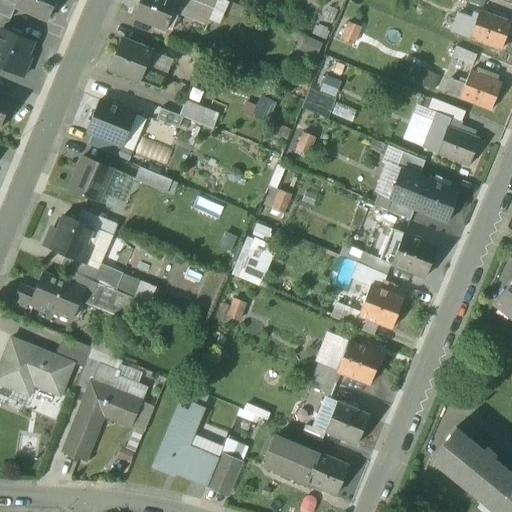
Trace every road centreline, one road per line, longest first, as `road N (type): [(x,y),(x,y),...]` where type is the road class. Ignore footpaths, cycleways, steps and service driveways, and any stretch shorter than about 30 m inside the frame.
road 1 (residential): [(511,162),(367,511)]
road 2 (residential): [(103,0),(0,245)]
